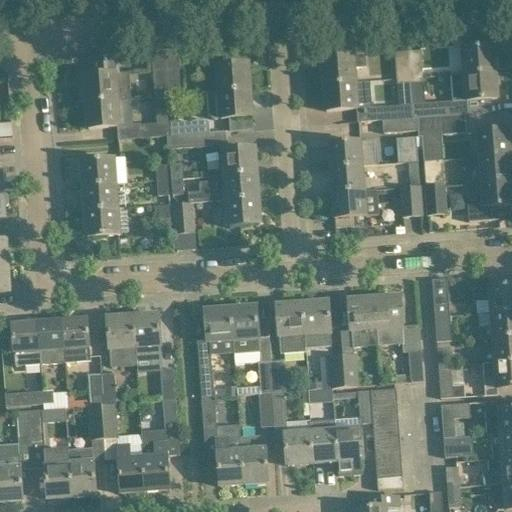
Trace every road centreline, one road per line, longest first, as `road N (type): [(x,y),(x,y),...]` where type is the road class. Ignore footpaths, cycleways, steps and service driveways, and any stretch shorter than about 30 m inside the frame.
road 1 (residential): [(293,271),(70,289),(49,281),(40,261),(23,30)]
road 2 (residential): [(23,30),(284,13)]
road 3 (residential): [(293,271),(284,13)]
road 4 (residential): [(511,255),(293,271)]
road 5 (residential): [(284,13),(479,0)]
